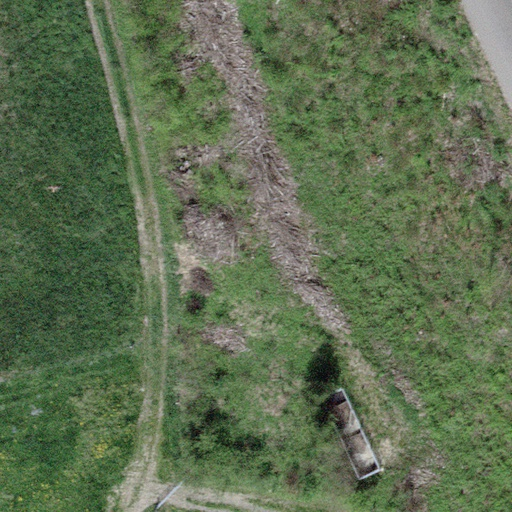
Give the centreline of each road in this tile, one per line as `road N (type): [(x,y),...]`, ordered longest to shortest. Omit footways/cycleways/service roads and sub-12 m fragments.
road 1 (track): [(97,0),(151,213),(160,319),(140,481)]
road 2 (track): [(140,481),(259,511)]
